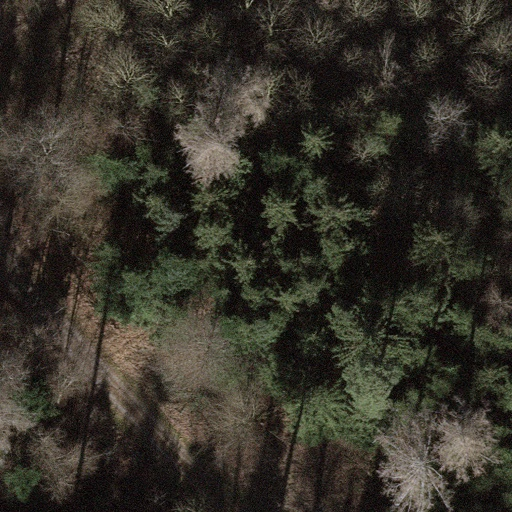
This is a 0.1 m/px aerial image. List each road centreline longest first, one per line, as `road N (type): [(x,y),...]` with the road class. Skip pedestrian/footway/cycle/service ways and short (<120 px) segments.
road 1 (track): [(240,511),(0,274)]
road 2 (track): [(170,0),(36,41),(0,75)]
